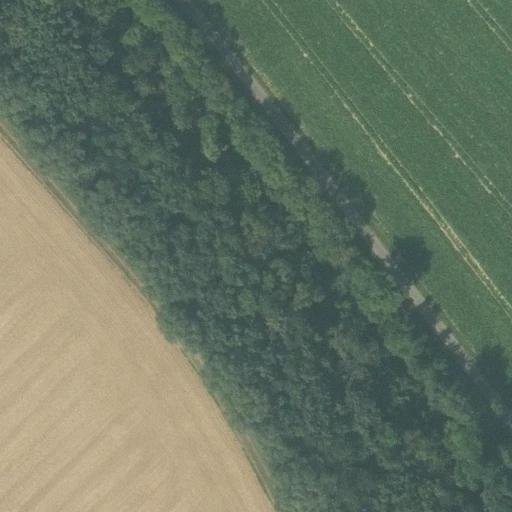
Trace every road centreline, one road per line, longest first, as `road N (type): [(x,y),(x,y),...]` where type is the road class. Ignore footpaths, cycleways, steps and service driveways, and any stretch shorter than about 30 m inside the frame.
road 1 (track): [(174,0),(511,433)]
road 2 (track): [(0,131),(233,412),(293,511)]
